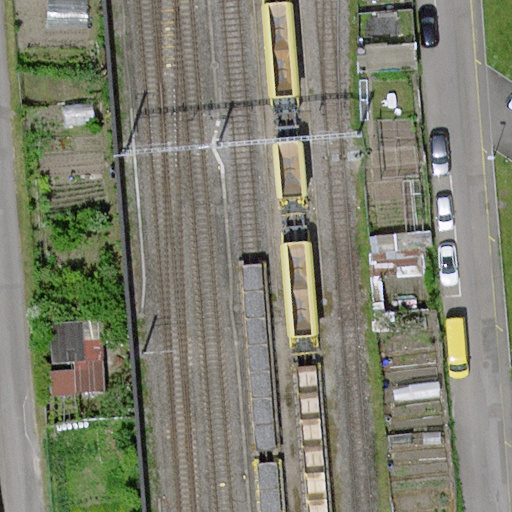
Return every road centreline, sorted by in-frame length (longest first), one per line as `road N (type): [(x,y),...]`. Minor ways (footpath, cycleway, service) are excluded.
road 1 (unclassified): [(448,0),(484,511)]
road 2 (residential): [(0,264),(19,511)]
